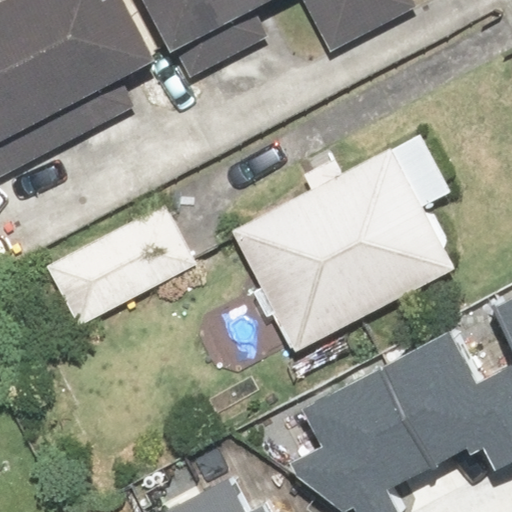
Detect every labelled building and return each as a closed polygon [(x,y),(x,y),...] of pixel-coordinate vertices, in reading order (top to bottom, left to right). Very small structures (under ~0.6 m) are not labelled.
[(132,0),(15,0),(0,7),(0,154),(168,79),(132,0)] [(169,0),(195,52),(304,0),(169,0)] [(426,126),(221,219),(266,316),(470,222),(426,126)] [(169,189),(61,255),(108,333),(217,266),(169,189)] [(511,285),(499,292),(511,316),(511,285)] [(462,317),(391,352),(440,452),(476,435),(487,439),(495,435),(504,452),(511,447),(511,355),(487,368),(462,317)] [(331,430),(300,446),(308,461),(354,494),(367,493),(376,511),(389,511),(414,499),(400,474),(440,452),(391,352),(310,390),(331,430)] [(238,511),(226,488),(179,511),(265,511),(264,509),(258,511),(238,511)]
